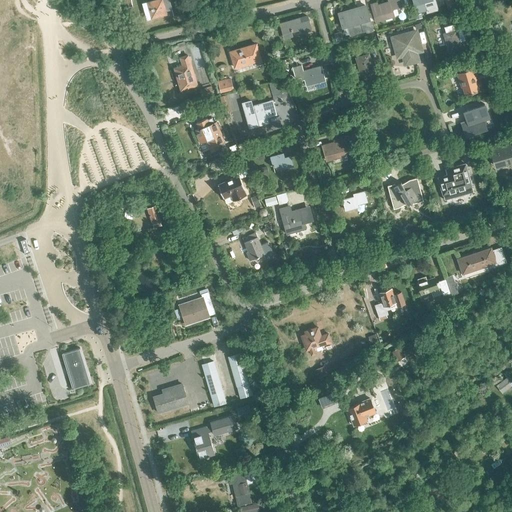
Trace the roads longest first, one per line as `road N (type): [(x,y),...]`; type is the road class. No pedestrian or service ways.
road 1 (residential): [(244,317),(154,126),(119,71),(119,50),(316,0)]
road 2 (residential): [(350,275),(299,134),(308,118),(345,100)]
road 3 (unclassified): [(244,317),(294,511)]
road 4 (residential): [(365,98),(418,85),(438,115),(445,138),(436,149),(399,159),(382,146)]
road 5 (residential): [(350,275),(511,222)]
road 6 (unclassified): [(114,367),(67,217)]
road 7 (unclassified): [(156,511),(114,367)]
road 8 (unclassified): [(114,367),(244,317)]
